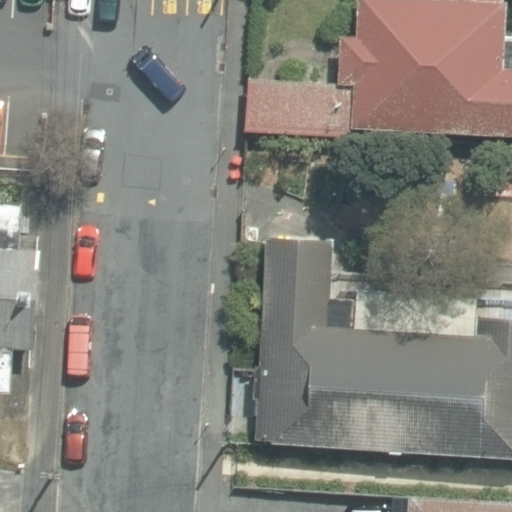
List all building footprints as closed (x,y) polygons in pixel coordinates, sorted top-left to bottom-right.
[(359,83),(357,127),(511,134),(511,32),(510,33),(511,3),(511,0),(507,0),(362,0),(361,36),(346,35),(344,83),(359,83)] [(356,134),(357,127),(359,83),(344,83),(255,79),(253,129),(356,134)] [(0,392),(16,393),(19,346),(40,347),(46,249),(24,248),(27,203),(0,201),(0,392)] [(261,438),(511,454),(511,316),(485,315),(483,335),(356,327),(358,298),(337,297),(341,240),(274,236),(261,438)] [(511,511),(511,500),(410,493),(410,500),(395,499),(394,511),(511,511)]
